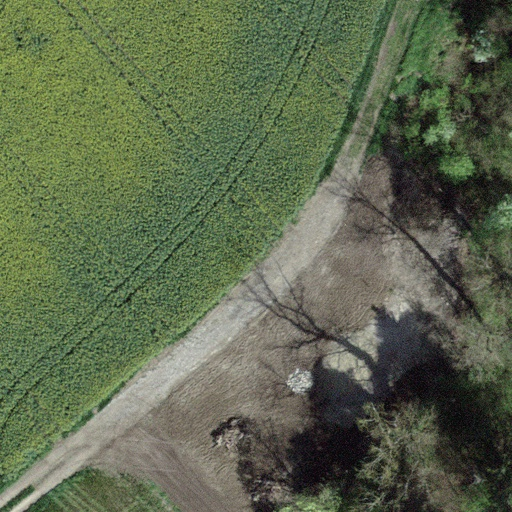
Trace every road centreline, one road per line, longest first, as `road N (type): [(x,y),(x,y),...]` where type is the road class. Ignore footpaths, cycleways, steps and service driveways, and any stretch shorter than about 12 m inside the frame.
road 1 (track): [(140,420),(345,224),(410,0)]
road 2 (track): [(23,511),(140,420)]
